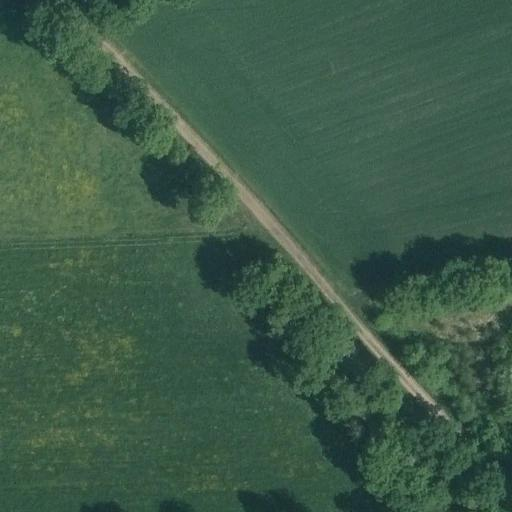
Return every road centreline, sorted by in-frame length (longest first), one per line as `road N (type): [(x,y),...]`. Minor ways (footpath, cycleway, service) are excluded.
road 1 (track): [(511,491),(53,0)]
road 2 (track): [(511,299),(365,330)]
